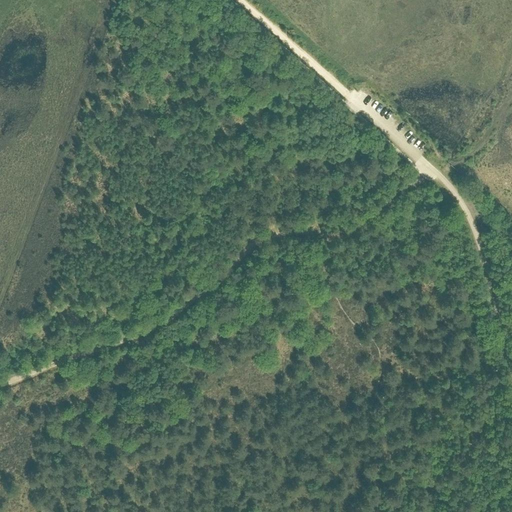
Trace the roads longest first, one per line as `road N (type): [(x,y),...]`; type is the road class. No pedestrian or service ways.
road 1 (track): [(0,386),(137,336),(205,294),(266,238),(352,227),(431,168)]
road 2 (unclassified): [(511,364),(466,210),(419,157)]
road 3 (track): [(347,93),(243,0)]
